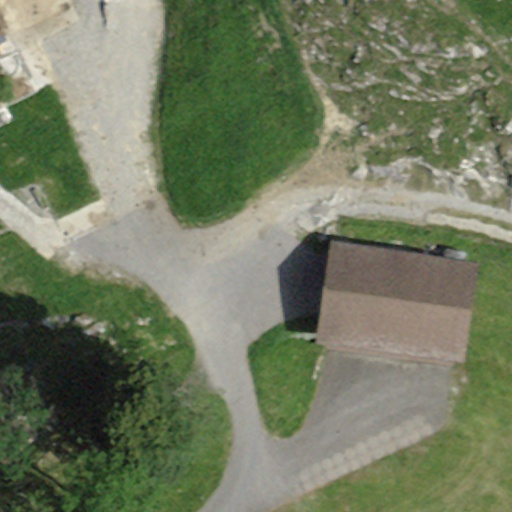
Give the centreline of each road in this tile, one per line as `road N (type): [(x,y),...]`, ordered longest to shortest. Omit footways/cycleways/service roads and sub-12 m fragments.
road 1 (track): [(229,511),(215,305),(315,209),(511,254)]
road 2 (track): [(244,511),(381,454)]
